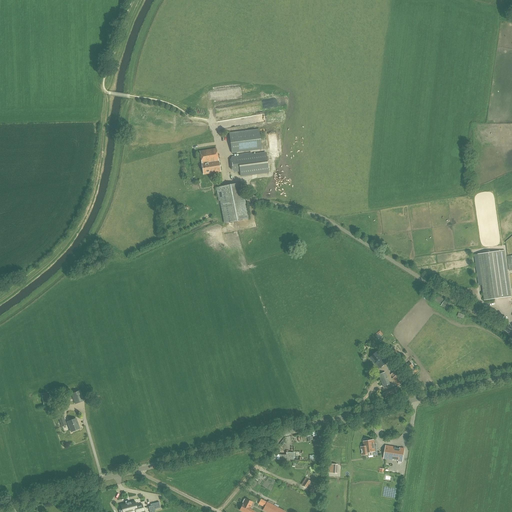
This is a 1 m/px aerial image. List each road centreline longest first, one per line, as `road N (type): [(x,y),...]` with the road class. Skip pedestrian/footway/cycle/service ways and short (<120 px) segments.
road 1 (unclassified): [(0,506),(511,375)]
road 2 (unclassified): [(511,334),(323,217),(254,199)]
road 3 (residential): [(360,468),(353,423),(416,407),(407,465)]
